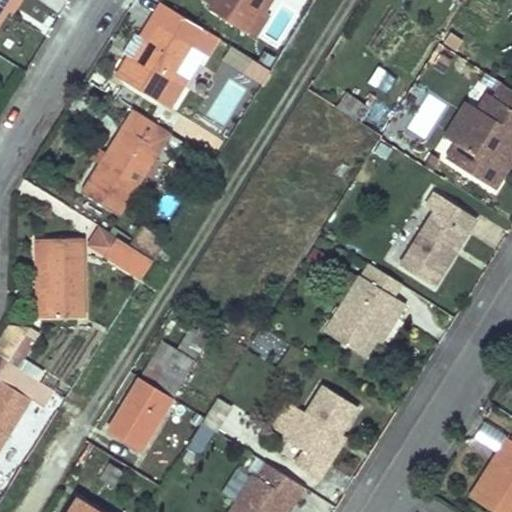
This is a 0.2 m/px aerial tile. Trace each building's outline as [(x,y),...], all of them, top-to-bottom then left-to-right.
[(7,0),(0,11),(0,22),(9,9),(12,11),(18,0),(7,0)] [(213,0),(211,3),(208,7),(246,30),(258,10),(264,0),(213,0)] [(116,71),(122,74),(166,5),(161,1),(140,34),(135,30),(122,50),(127,54),(116,71)] [(166,5),(122,74),(158,98),(205,29),(193,21),(167,5),(166,5)] [(258,10),(246,30),(256,37),(269,17),(258,10)] [(205,29),(158,98),(171,106),(218,37),(211,33),(205,29)] [(249,57),(239,71),(263,86),(271,73),(272,71),(249,57)] [(511,77),(506,73),(496,89),(489,85),(479,102),(458,136),(448,151),(498,181),(511,158),(511,77)] [(360,114),(365,99),(344,93),(339,108),(360,114)] [(468,94),(447,129),(458,136),(479,102),(468,94)] [(172,132),(136,110),(126,126),(162,149),(172,132)] [(126,126),(86,191),(121,213),(162,149),(126,126)] [(478,214),(437,189),(428,203),(436,207),(402,261),(436,282),(478,214)] [(145,225),(133,244),(150,255),(155,258),(168,238),(145,225)] [(121,236),(109,253),(144,276),(154,261),(155,258),(150,255),(133,244),(121,236)] [(43,238),(43,258),(49,258),(49,315),(84,316),(83,238),(43,238)] [(49,258),(43,258),(38,258),(38,315),(49,315),(49,258)] [(367,353),(378,335),(393,311),(398,314),(407,300),(370,277),(378,264),(370,259),(359,276),(342,303),(327,328),(339,335),(367,353)] [(402,280),(378,264),(370,277),(395,292),(402,280)] [(359,276),(348,269),(331,296),(342,303),(359,276)] [(398,314),(393,311),(378,335),(383,338),(398,314)] [(202,321),(183,353),(195,360),(214,328),(202,321)] [(13,323),(0,342),(0,349),(18,360),(37,330),(28,324),(13,323)] [(162,341),(109,428),(124,435),(122,438),(142,448),(183,380),(187,383),(191,377),(187,374),(195,360),(183,353),(162,341)] [(0,375),(10,361),(0,355),(0,375)] [(0,379),(2,381),(0,384),(0,449),(32,399),(47,409),(59,392),(30,373),(27,372),(10,361),(0,375),(0,379)] [(364,407),(324,382),(308,408),(307,410),(292,433),(291,436),(306,445),(297,461),(316,472),(341,432),(347,435),(364,407)] [(231,404),(217,396),(202,419),(216,427),(231,404)] [(308,408),(290,396),(274,422),(292,433),(307,410),(308,408)] [(485,421),(474,434),(490,448),(501,435),(485,421)] [(347,435),(341,432),(325,457),(331,460),(347,435)] [(511,511),(511,439),(507,436),(498,451),(503,453),(489,475),(475,499),(495,511),(511,511)] [(286,511),(305,482),(254,451),(246,464),(255,469),(228,511),(278,511),(281,508),(286,511)] [(503,453),(498,451),(484,472),(489,475),(503,453)] [(110,464),(101,478),(112,485),(121,470),(110,464)] [(100,511),(77,498),(68,511),(100,511)]
